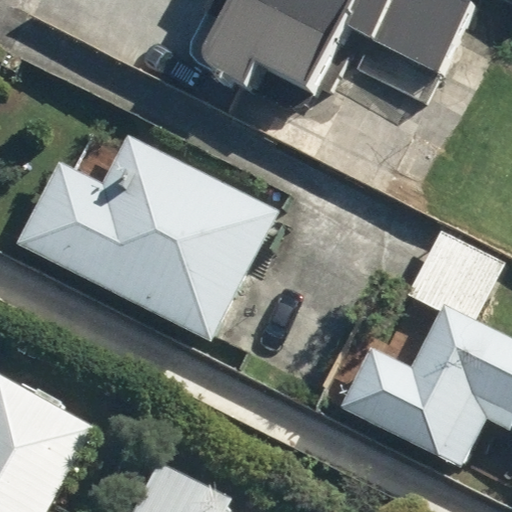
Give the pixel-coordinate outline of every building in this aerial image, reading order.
[(432,107),(447,77),(485,2),(481,0),(211,0),(181,55),(254,96),(267,72),(320,101),(358,32),(376,41),(361,71),(432,107)] [(290,217),(136,138),(110,188),(71,168),(30,250),(223,349),(290,217)] [(511,335),(487,322),(511,274),(511,266),(445,231),(414,289),(451,308),(419,368),(383,349),(353,407),(475,471),(497,428),(511,436),(511,335)] [(7,376),(0,387),(0,511),(59,511),(105,432),(7,376)] [(254,511),(255,511),(175,470),(153,511),(254,511)]
